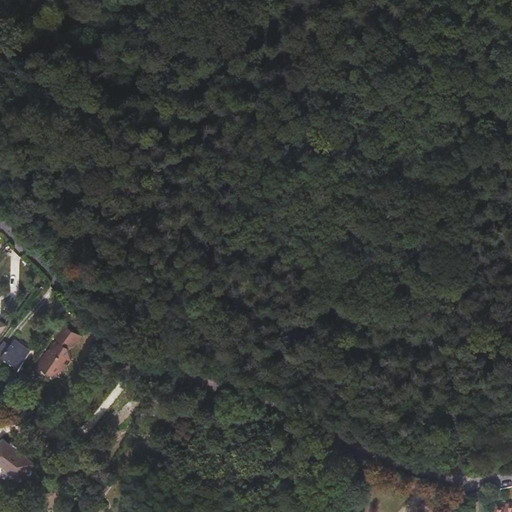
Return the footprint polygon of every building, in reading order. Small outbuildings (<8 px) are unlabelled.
[(66,324),(52,347),(43,362),(48,366),(58,372),(70,366),(75,358),(72,348),(75,345),(68,341),(75,329),(66,324)] [(84,335),(75,329),(68,341),(75,345),(77,346),(84,335)] [(31,350),(16,339),(1,359),(16,370),(31,350)] [(52,347),(47,343),(33,365),(40,367),(43,362),(52,347)] [(48,366),(47,368),(57,374),(58,372),(48,366)] [(8,381),(5,386),(11,389),(17,392),(21,387),(8,381)] [(0,444),(0,463),(10,472),(21,480),(34,464),(3,440),(0,444)] [(0,476),(5,478),(10,472),(0,463),(0,476)] [(391,476),(379,471),(377,476),(388,481),(391,476)] [(430,503),(425,510),(427,511),(441,511),(447,504),(442,500),(437,507),(430,503)] [(511,511),(511,503),(505,503),(505,506),(504,509),(496,508),(495,511),(511,511)]
